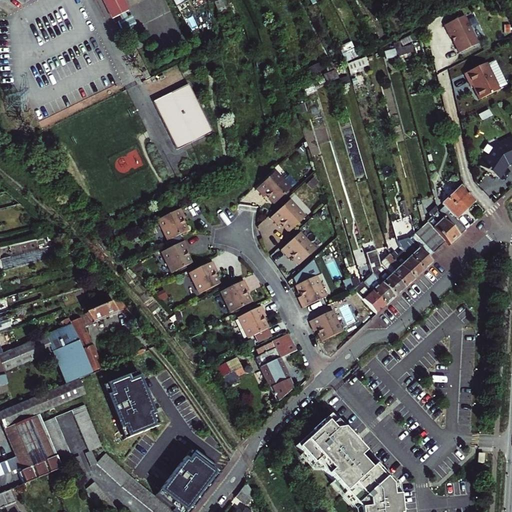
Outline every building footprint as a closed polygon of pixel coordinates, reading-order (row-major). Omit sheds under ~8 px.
[(120,11),(124,9),(123,7),(119,0),(98,0),(107,18),(115,13),(118,18),(113,20),(118,31),(122,30),(132,25),(127,14),(122,16),(120,11)] [(463,16),(443,26),(449,38),(450,37),(458,53),(477,45),(463,16)] [(395,54),(393,42),(384,47),(387,58),(395,54)] [(368,68),(364,56),(357,60),(360,71),(368,68)] [(360,71),(357,60),(349,64),(353,75),(360,71)] [(486,64),(463,74),(469,87),(471,86),(479,102),(499,92),(498,89),(506,85),(495,62),(487,66),(486,64)] [(334,72),(335,78),(347,73),(345,66),(334,72)] [(333,79),(331,73),(324,77),(326,83),(333,79)] [(321,79),(314,82),(316,88),(322,85),(321,79)] [(206,138),(182,91),(149,107),(172,155),(206,138)] [(511,141),(498,148),(499,150),(493,153),(488,160),(485,159),(478,169),(498,183),(505,172),(504,171),(506,168),(510,167),(511,169),(511,168),(511,141)] [(273,176),(254,194),(260,200),(263,198),(265,200),(273,209),(294,189),(287,180),(281,185),(273,176)] [(312,184),(304,191),(309,196),(317,189),(312,184)] [(428,188),(421,190),(423,198),(430,196),(428,188)] [(473,203),(460,188),(440,206),(453,221),(473,203)] [(396,200),(392,201),(396,216),(400,215),(396,200)] [(288,204),(269,222),(274,228),(277,225),(279,228),(287,236),(303,221),(288,204)] [(447,247),(457,238),(447,226),(435,213),(434,212),(434,211),(429,215),(432,219),(426,224),(443,244),(447,247)] [(181,212),(158,224),(168,245),(188,235),(183,224),(182,221),(185,220),(181,212)] [(316,220),(309,228),(317,235),(324,227),(316,220)] [(447,226),(457,238),(463,232),(453,221),(447,226)] [(443,244),(426,224),(420,229),(437,249),(443,244)] [(431,255),(437,249),(420,229),(414,234),(431,255)] [(425,260),(431,255),(414,234),(407,240),(425,260)] [(49,239),(57,246),(62,244),(52,235),(49,239)] [(297,236),(278,254),(284,260),(286,257),(297,268),(313,253),(297,236)] [(428,264),(425,260),(407,240),(406,237),(395,241),(397,249),(400,253),(418,272),(428,264)] [(183,245),(160,257),(170,277),(190,268),(183,254),(186,253),(183,245)] [(329,249),(325,257),(332,261),(336,253),(329,249)] [(391,298),(400,289),(379,265),(378,265),(374,251),(363,254),(369,273),(370,274),(391,298)] [(409,281),(418,272),(400,253),(396,257),(392,253),(388,257),(397,267),(409,281)] [(379,265),(400,289),(409,281),(397,267),(388,257),(379,265)] [(211,265),(188,276),(198,297),(218,287),(213,277),(211,274),(214,272),(211,265)] [(141,266),(134,269),(137,277),(144,273),(141,266)] [(361,282),(367,290),(382,306),(391,298),(370,274),(360,282),(361,282)] [(299,310),(322,299),(313,278),(293,288),(297,298),(299,301),(296,303),(299,310)] [(372,314),(382,306),(367,290),(365,292),(359,284),(357,278),(348,280),(351,291),(372,314)] [(361,282),(359,284),(365,292),(367,290),(361,282)] [(241,283),(218,295),(228,316),(248,306),(243,295),(241,292),(245,291),(241,283)] [(162,291),(155,294),(158,302),(166,298),(162,291)] [(352,294),(345,300),(352,308),(358,302),(352,294)] [(114,314),(106,304),(82,315),(84,319),(87,317),(90,324),(105,318),(118,332),(125,327),(113,314),(114,314)] [(259,317),(262,316),(258,308),(233,321),(243,342),(251,338),(255,345),(268,338),(265,331),(260,320),(259,317)] [(329,313),(305,324),(309,331),(312,330),(313,333),(318,343),(339,334),(329,313)] [(79,319),(68,323),(71,329),(74,338),(85,333),(79,319)] [(0,333),(1,333),(9,330),(6,320),(0,321),(0,333)] [(0,393),(5,393),(2,376),(0,371),(49,350),(64,384),(76,379),(89,373),(83,357),(79,350),(74,338),(71,329),(68,323),(67,321),(41,332),(6,347),(0,349),(0,393)] [(89,373),(99,368),(85,333),(74,338),(79,350),(83,357),(89,373)] [(294,355),(287,337),(254,351),(257,359),(254,360),(273,405),(290,389),(278,362),(294,355)] [(251,340),(242,344),(245,350),(254,346),(251,340)] [(141,366),(164,396),(177,387),(154,356),(141,366)] [(237,362),(216,371),(223,387),(238,380),(241,387),(247,385),(237,362)] [(128,438),(158,426),(137,373),(107,385),(111,395),(107,397),(120,430),(124,428),(128,438)] [(40,394),(47,411),(82,395),(83,395),(76,379),(64,384),(40,394)] [(458,419),(474,419),(475,389),(459,389),(458,419)] [(0,411),(0,420),(4,429),(36,416),(47,411),(40,394),(19,403),(0,411)] [(84,454),(90,468),(96,465),(120,489),(129,481),(104,455),(96,464),(91,451),(99,448),(92,431),(81,405),(68,411),(87,453),(84,454)] [(4,429),(15,456),(19,464),(21,470),(17,472),(22,484),(42,475),(50,471),(59,467),(58,466),(39,424),(36,416),(4,429)] [(351,441),(328,416),(295,447),(312,466),(315,463),(358,511),(398,511),(397,497),(390,497),(389,487),(378,474),(381,471),(375,465),(369,471),(357,459),(361,455),(350,443),(351,441)] [(71,460),(52,418),(39,424),(58,466),(71,460)] [(180,458),(183,460),(189,452),(186,449),(180,458)] [(169,511),(170,511),(184,511),(193,501),(190,498),(200,485),(203,487),(216,471),(189,452),(183,460),(180,458),(151,497),(169,511)] [(0,461),(0,472),(19,464),(15,456),(0,461)] [(77,458),(71,460),(76,473),(82,471),(77,458)] [(83,484),(99,511),(109,511),(112,510),(92,479),(83,484)] [(151,497),(131,482),(123,492),(148,511),(168,511),(169,511),(151,497)] [(236,494),(247,502),(252,495),(241,487),(236,494)] [(0,493),(0,511),(15,504),(9,490),(0,493)] [(242,508),(247,502),(236,494),(232,500),(242,508)]
